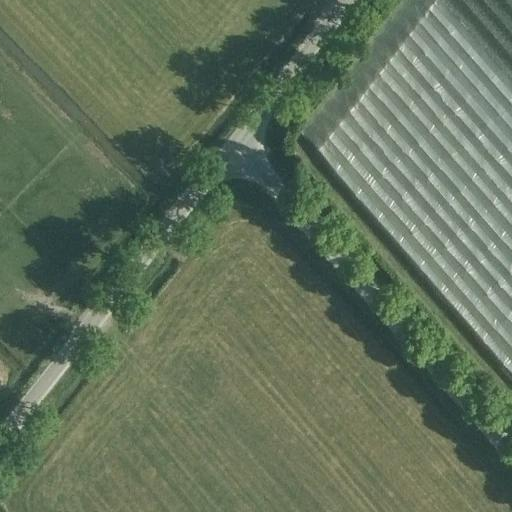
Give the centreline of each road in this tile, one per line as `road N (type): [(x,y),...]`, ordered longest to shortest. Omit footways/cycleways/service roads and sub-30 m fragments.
road 1 (unclassified): [(511,456),(237,143)]
road 2 (unclassified): [(0,454),(237,143)]
road 3 (unclassified): [(237,143),(347,0)]
